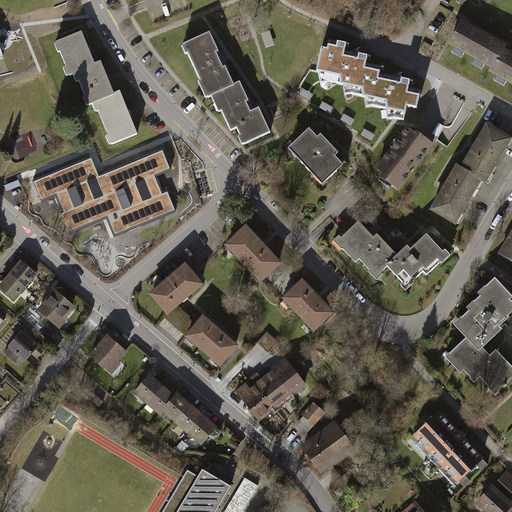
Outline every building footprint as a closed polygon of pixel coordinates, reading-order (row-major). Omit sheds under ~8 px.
[(507,50),(463,26),(449,51),(494,75),(505,55),(507,50)] [(79,33),(54,43),(67,76),(74,73),(93,66),(79,33)] [(217,53),(208,33),(181,45),(207,99),(208,98),(232,87),(223,68),(221,68),(215,54),(217,53)] [(363,97),(369,65),(371,57),(348,52),(350,44),(329,40),(327,49),(321,48),(316,72),(319,73),(321,84),(331,82),(340,84),(340,85),(344,86),(345,95),(352,94),(363,97)] [(511,58),(505,55),(494,75),(490,81),(511,93),(511,58)] [(93,66),(74,73),(87,105),(93,103),(111,96),(98,63),(93,66)] [(385,68),(369,65),(363,97),(362,98),(365,99),(366,108),(373,107),(386,110),(388,120),(395,119),(404,121),(407,107),(417,109),(421,91),(412,89),(413,81),(383,75),(385,68)] [(238,85),(232,87),(208,98),(217,116),(220,114),(229,134),(235,131),(243,147),(269,135),(258,110),(249,114),(245,105),(247,104),(238,85)] [(111,96),(93,103),(110,144),(134,135),(118,93),(111,96)] [(460,113),(464,103),(457,100),(455,106),(451,104),(449,108),(460,113)] [(511,135),(486,120),(460,165),(480,177),(484,179),(511,135)] [(415,134),(406,128),(375,169),(381,174),(379,177),(399,192),(434,146),(417,132),(415,134)] [(318,138),(309,129),(288,149),(322,185),(343,165),(335,157),(338,153),(321,135),(318,138)] [(99,176),(92,158),(33,182),(41,200),(57,193),(65,213),(62,214),(69,231),(107,216),(115,235),(176,211),(168,191),(162,193),(155,175),(170,169),(163,150),(99,176)] [(454,221),(480,177),(460,165),(455,162),(429,206),(454,221)] [(511,219),(492,253),(511,264),(511,219)] [(278,260),(241,221),(218,243),(254,282),(278,260)] [(370,237),(355,221),(338,238),(344,244),(340,248),(353,262),(356,258),(368,270),(372,267),(378,273),(386,265),(396,255),(375,233),(370,237)] [(396,255),(386,265),(404,284),(410,278),(413,281),(423,272),(427,276),(441,262),(438,258),(444,252),(426,234),(410,249),(406,245),(396,255)] [(36,273),(19,258),(8,272),(26,288),(32,282),(30,280),(36,273)] [(201,283),(181,260),(143,291),(162,315),(201,283)] [(26,288),(8,272),(0,280),(0,288),(14,300),(20,293),(21,294),(26,288)] [(466,335),(478,348),(482,344),(502,326),(499,323),(508,314),(507,313),(511,308),(511,298),(510,296),(511,294),(511,292),(494,273),(483,283),(486,286),(473,298),(476,302),(461,315),(465,318),(457,326),(466,335)] [(332,311),(298,276),(277,297),(310,332),(332,311)] [(54,288),(36,308),(59,328),(68,318),(65,316),(74,305),(54,288)] [(235,342),(199,311),(178,336),(214,366),(235,342)] [(19,357),(24,362),(39,345),(22,329),(7,346),(9,347),(4,352),(15,362),(19,357)] [(126,350),(106,333),(88,354),(111,374),(120,363),(118,361),(126,350)] [(276,343),(265,333),(255,343),(266,354),(276,343)] [(489,352),(482,344),(478,348),(466,335),(444,354),(459,370),(462,367),(474,380),(479,375),(494,392),(511,375),(511,364),(495,346),(489,352)] [(284,359),(270,370),(289,395),(304,384),(284,359)] [(252,384),(271,409),(289,395),(270,370),(259,378),(257,376),(250,382),(252,384)] [(146,402),(162,384),(149,373),(134,391),(146,402)] [(243,382),(234,390),(257,420),(271,409),(252,384),(248,388),(243,382)] [(146,402),(159,413),(162,410),(174,395),(162,384),(146,402)] [(174,421),(190,402),(177,391),(174,395),(162,410),(174,421)] [(312,400),(300,413),(303,416),(294,426),(304,435),(325,412),(312,400)] [(190,402),(174,421),(187,432),(203,413),(190,402)] [(481,456),(437,409),(407,437),(451,484),(481,456)] [(216,425),(203,413),(187,432),(200,443),(216,425)] [(353,449),(333,420),(299,443),(319,473),(353,449)] [(218,477),(202,468),(197,475),(187,469),(161,511),(214,511),(231,485),(218,477)] [(511,496),(511,476),(505,470),(473,502),(482,511),(503,511),(511,503),(509,500),(511,496)] [(425,511),(416,500),(406,509),(408,511),(425,511)]
